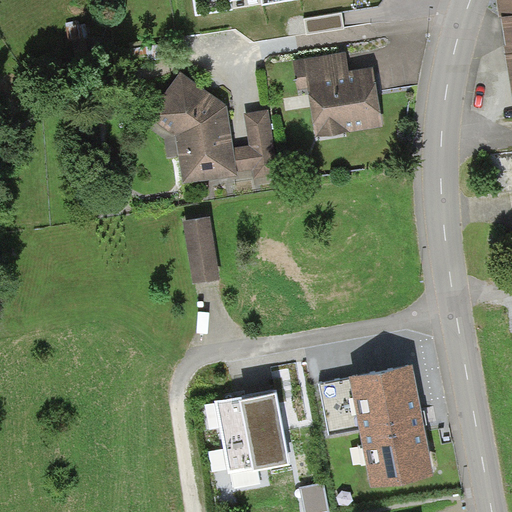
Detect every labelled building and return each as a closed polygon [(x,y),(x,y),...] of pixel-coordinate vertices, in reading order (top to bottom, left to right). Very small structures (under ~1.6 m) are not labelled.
[(195,0),(197,9),(259,0),(195,0)] [(511,0),(495,0),(511,97),(511,0)] [(373,69),(350,72),(307,79),(315,138),(383,127),(373,69)] [(227,107),(180,74),(149,117),(177,135),(182,183),(237,176),(236,172),(233,149),(229,121),(227,107)] [(270,112),(244,115),(249,146),(233,149),(236,172),(253,170),(254,178),(279,175),(270,112)] [(184,223),(194,286),(221,282),(211,219),(184,223)] [(412,353),(350,366),(372,476),(434,464),(424,412),(412,353)] [(290,453),(276,378),(239,385),(240,388),(215,393),(229,469),(255,464),(254,460),(290,453)]
